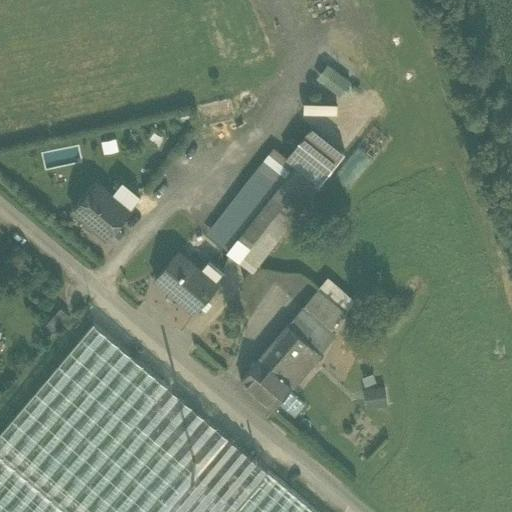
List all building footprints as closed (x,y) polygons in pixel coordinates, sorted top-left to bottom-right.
[(326,62),(315,78),(339,95),(350,78),(326,62)] [(286,157),(319,184),(344,152),(311,126),(286,157)] [(295,166),(275,149),(207,237),(228,252),(295,166)] [(228,252),(252,271),(302,207),(319,185),(295,166),(228,252)] [(73,212),(105,239),(130,210),(112,195),(97,183),(73,212)] [(121,184),(112,195),(130,210),(139,200),(121,184)] [(154,280),(194,314),(218,285),(216,283),(201,271),(178,252),(154,280)] [(209,262),(201,271),(216,283),(223,274),(209,262)] [(327,278),(317,290),(343,313),(354,301),(327,278)] [(302,308),(329,331),(343,313),(317,290),(302,308)] [(240,382),(273,410),(321,354),(315,349),(330,332),(329,331),(302,308),(286,327),(240,382)] [(46,327),(54,334),(68,318),(60,310),(46,327)] [(0,511),(315,511),(93,324),(0,434),(0,511)] [(385,403),(383,385),(362,388),(365,407),(385,403)]
